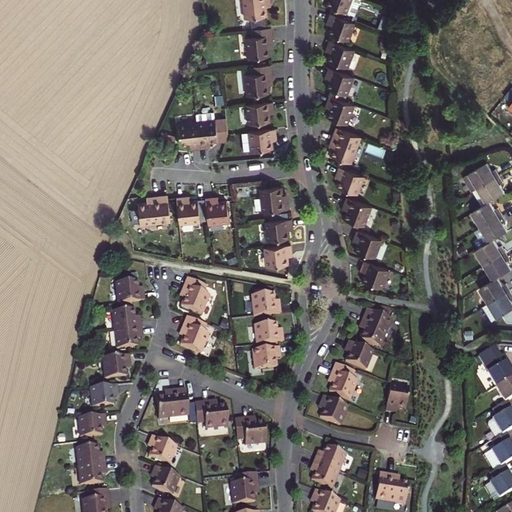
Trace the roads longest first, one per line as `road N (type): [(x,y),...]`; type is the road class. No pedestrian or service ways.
road 1 (residential): [(310,165),(301,0)]
road 2 (residential): [(150,356),(121,432),(137,511)]
road 3 (residential): [(155,174),(215,177),(310,165)]
road 4 (residential): [(307,353),(330,317),(337,283),(319,209)]
road 5 (residential): [(150,356),(286,415)]
road 6 (residential): [(319,209),(303,295),(307,353)]
road 7 (residential): [(286,415),(333,435),(406,449)]
